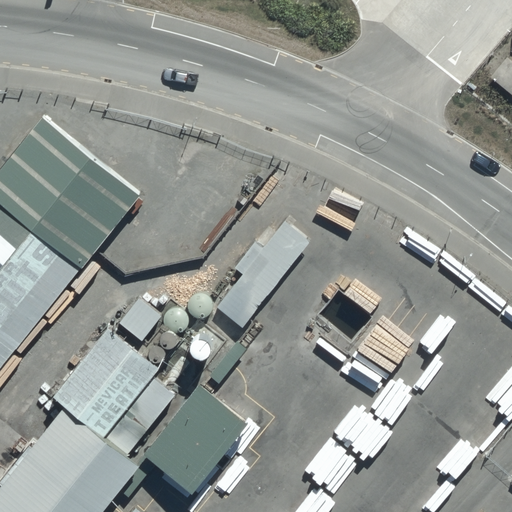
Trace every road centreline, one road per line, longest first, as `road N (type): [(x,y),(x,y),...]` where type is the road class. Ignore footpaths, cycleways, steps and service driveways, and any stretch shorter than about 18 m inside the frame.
road 1 (tertiary): [(511,222),(360,129),(251,82),(146,51),(0,27)]
road 2 (unknown): [(323,113),(461,0)]
